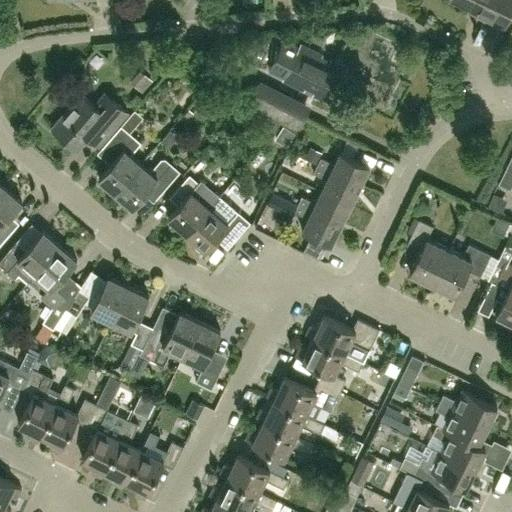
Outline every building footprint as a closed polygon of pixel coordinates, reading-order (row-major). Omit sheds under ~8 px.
[(511,0),(453,0),(478,12),(477,15),(504,27),(511,8),(511,0)] [(301,42),(282,80),(330,104),(348,66),(301,42)] [(311,105),(271,85),(260,79),(247,105),(298,130),(311,105)] [(98,144),(111,130),(128,111),(104,90),(94,102),(78,89),(68,101),(72,104),(53,126),(77,147),(88,135),(98,144)] [(99,176),(116,191),(141,162),(131,153),(141,141),(121,124),(103,145),(116,156),(99,176)] [(317,164),(360,185),(370,165),(341,151),(335,163),(321,156),(317,164)] [(150,170),(141,162),(116,191),(133,206),(150,186),(159,194),(180,170),(165,157),(162,157),(161,157),(150,170)] [(511,164),(508,163),(498,182),(510,188),(511,183),(511,164)] [(351,204),(360,185),(317,164),(314,172),(327,178),(321,190),(351,204)] [(187,232),(210,206),(198,196),(206,187),(190,173),(173,192),(182,200),(169,216),(187,232)] [(5,185),(0,190),(0,243),(14,228),(5,220),(22,200),(5,185)] [(321,190),(316,201),(302,195),(298,203),(341,224),(351,204),(321,190)] [(219,213),(210,206),(187,232),(206,248),(219,233),(231,243),(251,221),(229,202),(219,213)] [(331,244),(341,224),(298,203),(295,210),(308,217),(302,229),(331,244)] [(409,271),(432,282),(449,248),(427,237),(433,225),(419,218),(409,240),(422,246),(409,271)] [(0,263),(15,277),(26,265),(35,273),(60,244),(43,229),(26,249),(16,241),(0,259),(0,263)] [(449,248),(432,282),(455,293),(467,268),(481,275),(491,253),(469,243),(463,255),(449,248)] [(75,294),(68,288),(77,278),(67,270),(77,259),(60,244),(35,273),(44,281),(38,289),(54,303),(43,320),(54,328),(66,308),(71,301),(75,294)] [(511,321),(511,263),(508,261),(511,252),(511,248),(505,245),(487,280),(494,283),(493,284),(499,287),(496,292),(504,296),(496,313),(511,321)] [(129,284),(108,275),(92,309),(112,319),(129,284)] [(143,347),(152,327),(153,326),(137,318),(149,294),(129,284),(112,319),(136,331),(131,342),(143,347)] [(75,294),(71,301),(66,308),(77,315),(90,295),(79,288),(75,294)] [(164,365),(172,348),(184,354),(201,320),(180,310),(168,335),(152,327),(143,347),(140,352),(156,360),(156,361),(164,365)] [(306,333),(313,336),(345,352),(351,339),(369,348),(380,328),(358,317),(353,328),(324,314),(318,327),(313,324),(310,329),(309,328),(306,333)] [(201,320),(184,354),(204,364),(196,380),(212,387),(224,362),(209,355),(221,330),(201,320)] [(324,368),(319,378),(341,389),(346,378),(334,373),(341,361),(359,370),(363,360),(345,352),(313,336),(307,348),(302,346),(300,350),(298,349),(296,354),(302,357),(302,358),(324,368)] [(19,366),(0,356),(0,392),(8,375),(14,378),(17,371),(28,376),(39,355),(27,349),(19,366)] [(412,354),(398,381),(410,387),(424,360),(412,354)] [(38,440),(41,433),(57,401),(44,395),(53,377),(33,367),(22,388),(33,393),(19,422),(32,429),(29,434),(34,436),(33,438),(38,440)] [(340,390),(341,389),(319,378),(314,390),(285,376),(278,388),(273,386),(271,391),(269,390),(267,394),(274,398),(306,413),(314,417),(320,405),(330,410),(340,390)] [(398,381),(394,391),(406,396),(410,387),(398,381)] [(76,419),(87,424),(97,403),(85,397),(78,412),(66,405),(75,387),(66,383),(57,401),(41,433),(53,439),(51,444),(55,447),(55,448),(59,451),(63,444),(76,419)] [(439,401),(487,424),(497,405),(462,388),(456,399),(443,393),(439,401)] [(256,416),(263,419),(295,435),(301,422),(320,431),(320,430),(328,434),(332,426),(324,422),(314,417),(306,413),(274,398),(268,410),(263,408),(261,412),(259,411),(256,416)] [(449,415),(443,427),(485,447),(478,443),(487,424),(439,401),(436,409),(449,415)] [(117,412),(97,403),(87,424),(97,429),(83,458),(95,464),(93,469),(98,472),(97,473),(101,476),(105,469),(120,437),(108,431),(117,412)] [(394,424),(400,410),(387,404),(381,418),(394,424)] [(129,418),(120,437),(105,469),(117,475),(114,480),(119,482),(118,484),(123,486),(126,480),(142,447),(130,441),(138,423),(129,418)] [(314,444),(295,435),(263,419),(257,431),(252,429),(250,434),(248,433),(246,438),(253,441),(285,457),(291,444),(309,453),(314,444)] [(445,440),(440,450),(476,467),(485,447),(443,427),(437,424),(432,433),(445,440)] [(151,429),(142,447),(126,480),(138,486),(136,490),(141,493),(140,495),(145,497),(148,490),(162,461),(173,467),(184,445),(172,440),(163,458),(151,452),(160,433),(151,429)] [(466,486),(476,467),(440,450),(435,461),(422,455),(418,463),(405,456),(400,466),(436,483),(441,474),(466,486)] [(220,472),(227,475),(259,490),(265,478),(284,487),(288,478),(270,469),(238,453),(232,466),(227,463),(224,468),(223,467),(220,472)] [(436,483),(400,466),(393,479),(407,485),(404,492),(412,496),(407,506),(419,511),(444,511),(449,502),(435,495),(440,485),(436,483)] [(0,502),(4,505),(10,493),(15,495),(17,491),(19,491),(22,487),(15,483),(0,475),(0,502)] [(277,499),(259,490),(227,475),(221,487),(216,485),(214,490),(212,489),(210,493),(216,497),(248,511),(255,500),(273,509),(277,499)] [(351,479),(341,498),(353,504),(357,495),(362,484),(351,479)] [(202,510),(200,511),(248,511),(216,497),(211,509),(206,506),(203,511),(202,510)] [(349,511),(353,504),(341,498),(338,506),(349,511)] [(419,511),(407,506),(397,501),(392,511),(419,511)] [(9,511),(11,508),(4,505),(0,502),(0,511),(9,511)]
